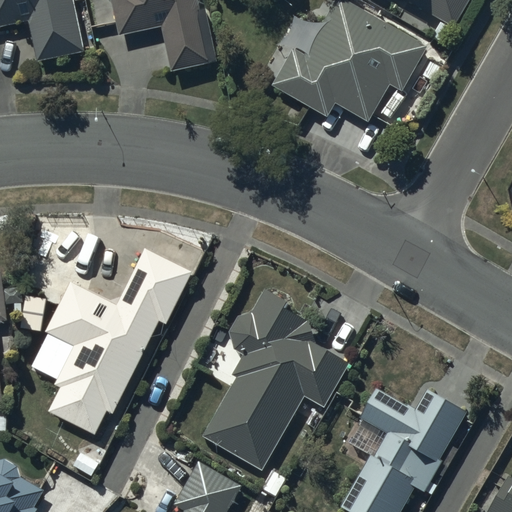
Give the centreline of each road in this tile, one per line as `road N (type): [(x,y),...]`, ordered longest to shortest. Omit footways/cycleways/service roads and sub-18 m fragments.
road 1 (residential): [(0,149),(146,147),(284,187),(407,253)]
road 2 (residential): [(407,253),(511,67)]
road 3 (residential): [(407,253),(511,313)]
